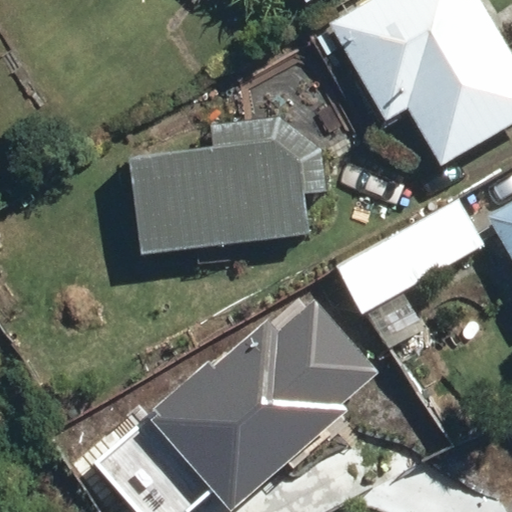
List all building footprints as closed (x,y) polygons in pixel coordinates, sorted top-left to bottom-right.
[(511,131),(511,45),(484,0),(373,0),(333,25),(392,121),(409,111),(447,172),(511,131)] [(310,235),(305,194),(329,191),(324,147),(285,118),(214,123),(215,150),(133,160),(143,254),(310,235)] [(431,328),(409,292),(488,244),(459,196),(339,269),(368,317),(390,353),(431,328)] [(511,206),(499,214),(511,237),(511,206)] [(195,511),(217,491),(236,511),(239,511),(386,371),(317,300),(282,334),(267,318),(220,363),(212,354),(151,412),(158,419),(104,471),(143,511),(195,511)]
